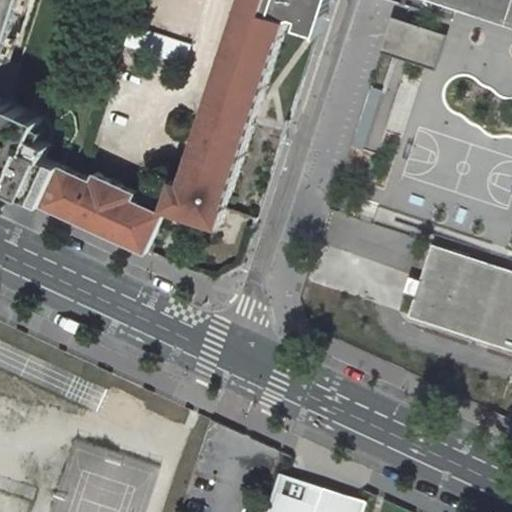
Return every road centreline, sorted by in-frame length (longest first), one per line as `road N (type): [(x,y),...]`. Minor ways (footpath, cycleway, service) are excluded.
road 1 (residential): [(234,354),(351,0)]
road 2 (primary): [(511,482),(234,354)]
road 3 (primary): [(234,354),(0,246)]
